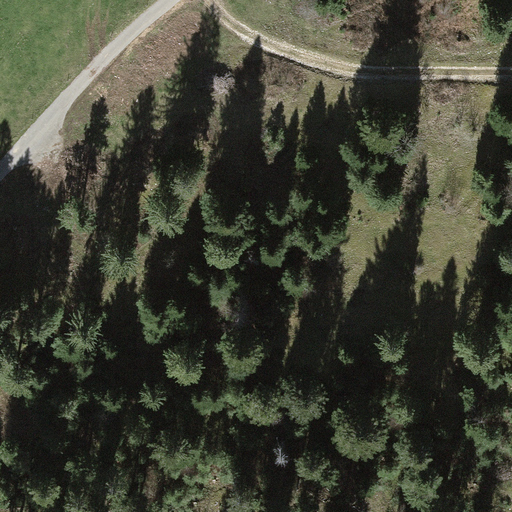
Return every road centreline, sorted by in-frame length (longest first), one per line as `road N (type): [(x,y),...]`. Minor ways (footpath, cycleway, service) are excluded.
road 1 (track): [(220,0),(274,49),(387,75),(511,72)]
road 2 (track): [(175,0),(0,179)]
